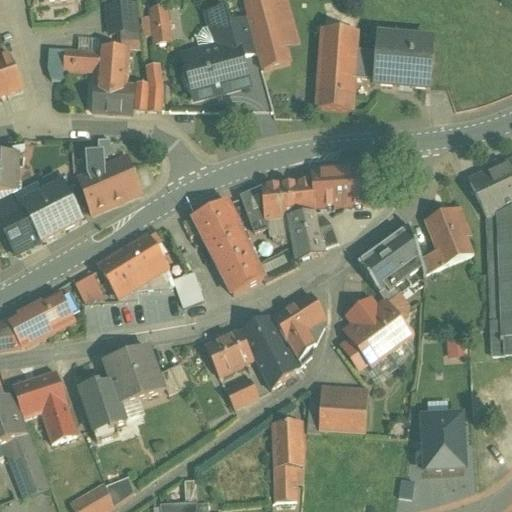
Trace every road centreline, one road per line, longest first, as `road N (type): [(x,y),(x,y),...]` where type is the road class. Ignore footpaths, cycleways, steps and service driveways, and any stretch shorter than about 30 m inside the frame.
road 1 (residential): [(0,360),(200,329),(334,268)]
road 2 (residential): [(123,511),(309,380),(327,342),(334,268)]
road 3 (tertiary): [(201,184),(0,301)]
road 4 (tertiary): [(424,144),(282,159),(201,184)]
road 5 (residential): [(44,129),(155,132),(201,184)]
road 6 (residential): [(334,268),(409,213),(425,179),(424,144)]
road 7 (residential): [(44,129),(16,0)]
